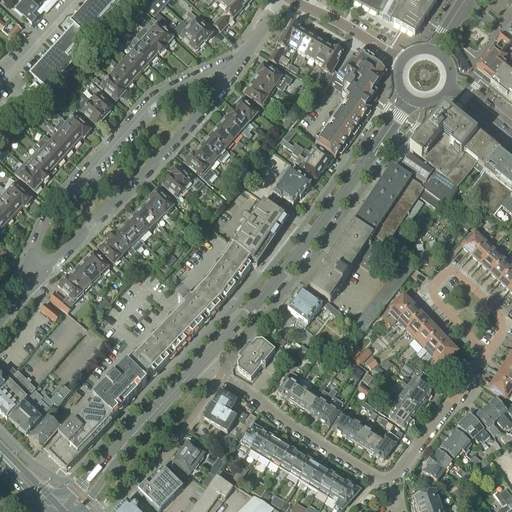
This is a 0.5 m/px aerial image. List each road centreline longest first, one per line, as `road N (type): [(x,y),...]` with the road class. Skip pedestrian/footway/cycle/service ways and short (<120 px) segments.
road 1 (residential): [(487,354),(388,483),(202,362)]
road 2 (residential): [(242,59),(153,99),(57,201),(35,241),(37,281)]
road 3 (residential): [(37,281),(242,59)]
road 4 (residential): [(62,506),(202,362)]
road 5 (residential): [(202,362),(328,215)]
road 6 (residential): [(487,354),(504,329),(499,316),(451,269),(432,289),(434,300)]
road 7 (unclassified): [(328,215),(410,100)]
road 8 (residential): [(402,61),(291,0)]
